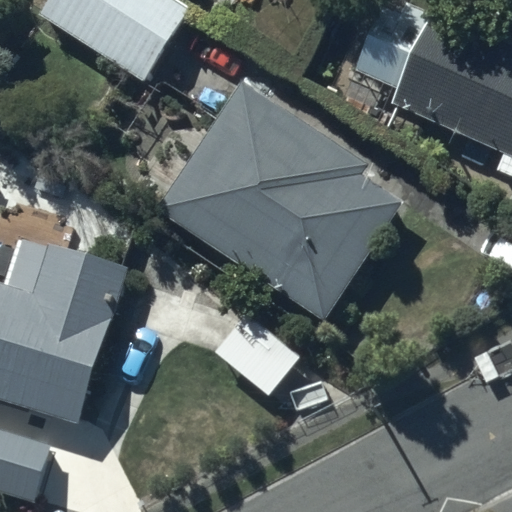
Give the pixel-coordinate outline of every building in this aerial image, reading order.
[(195,14),(172,0),(56,0),(44,19),(149,86),(195,14)] [(511,47),(439,15),(399,108),(510,156),(503,173),(511,176),(511,47)] [(386,174),(251,85),(164,215),(333,327),(414,206),(380,184),(386,174)] [(137,271),(60,247),(58,252),(24,241),(9,287),(0,284),(0,404),(87,432),(137,271)] [(38,511),(55,459),(0,441),(0,501),(34,511),(38,511)]
